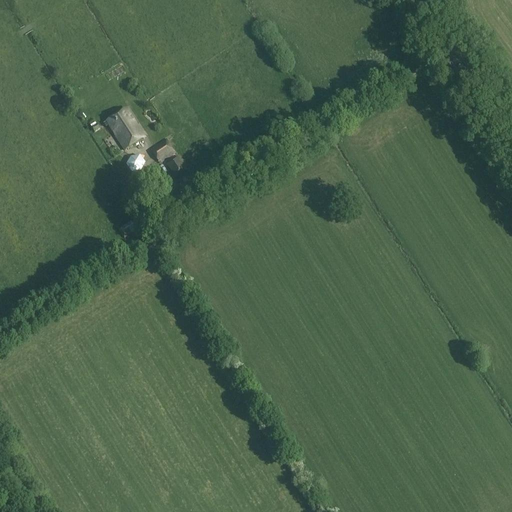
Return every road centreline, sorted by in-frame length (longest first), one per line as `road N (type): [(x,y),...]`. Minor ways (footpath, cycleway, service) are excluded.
road 1 (track): [(0,342),(451,51)]
road 2 (unclassified): [(511,140),(416,0)]
